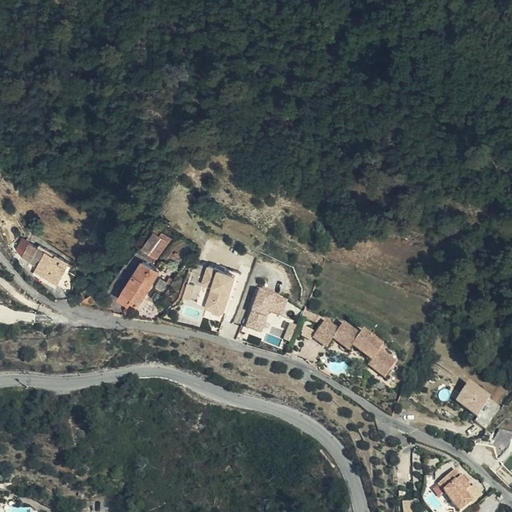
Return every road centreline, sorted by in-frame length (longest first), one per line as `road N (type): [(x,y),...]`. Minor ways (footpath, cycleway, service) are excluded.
road 1 (residential): [(69,317),(190,331),(319,373),(482,468),(511,501)]
road 2 (tertiary): [(0,380),(172,373),(215,394),(278,409),(338,450),(363,511)]
